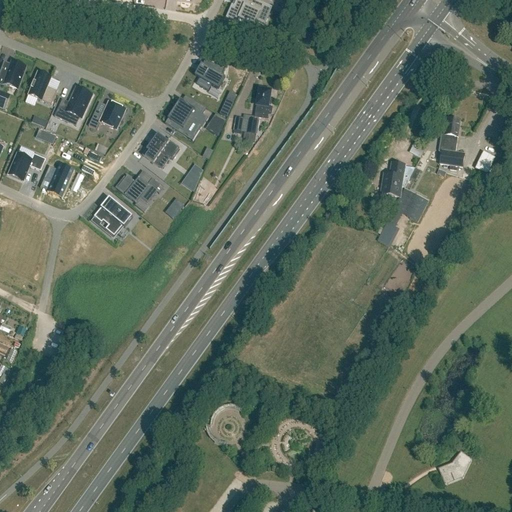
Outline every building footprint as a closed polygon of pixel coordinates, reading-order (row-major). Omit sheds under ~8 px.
[(258,23),(265,26),(273,8),(257,1),(257,2),(253,0),(237,0),(236,2),(236,3),(235,7),(232,6),(226,19),(238,24),(240,20),(256,27),(258,23)] [(283,0),(282,4),(294,10),(298,0),(283,0)] [(280,21),(288,25),(292,14),(285,11),(280,21)] [(202,74),(195,85),(207,92),(210,86),(216,90),(222,80),(224,69),(215,67),(205,61),(198,72),(202,74)] [(13,64),(10,71),(3,69),(0,77),(0,85),(4,87),(5,86),(18,91),(27,69),(13,64)] [(48,89),(52,79),(38,74),(29,97),(52,106),(57,92),(48,89)] [(68,124),(72,116),(81,120),(92,96),(77,89),(70,104),(63,101),(55,118),(68,124)] [(270,117),(272,109),(270,108),(271,101),(269,101),(270,92),(259,90),(254,119),(267,121),(268,117),(270,117)] [(166,124),(165,125),(166,126),(166,125),(184,137),(194,122),(203,128),(208,120),(202,115),(204,112),(196,106),(194,110),(182,103),(180,106),(180,107),(179,109),(178,109),(167,125),(166,124)] [(95,114),(89,128),(98,132),(101,124),(117,132),(126,112),(109,104),(103,118),(95,114)] [(225,104),(220,115),(227,119),(232,107),(225,104)] [(216,117),(211,125),(217,129),(214,134),(218,136),(225,122),(216,117)] [(244,121),(236,119),(234,132),(242,133),(244,121)] [(255,135),(257,121),(248,119),(246,134),(255,135)] [(41,120),(38,127),(45,129),(47,123),(41,120)] [(463,169),(465,156),(456,154),(461,122),(459,121),(459,120),(453,120),(453,121),(447,120),(446,127),(439,126),(438,136),(442,136),(439,153),(442,153),(440,166),(451,167),(450,171),(457,172),(457,168),(463,169)] [(48,134),(45,142),(53,145),(56,138),(48,134)] [(254,142),(255,135),(246,134),(245,140),(254,142)] [(152,144),(143,157),(156,166),(159,169),(166,159),(167,157),(172,161),(180,150),(169,142),(170,140),(169,139),(167,142),(158,136),(152,144)] [(497,176),(503,158),(479,149),(473,167),(497,176)] [(18,155),(9,176),(23,182),(30,168),(41,173),(46,161),(34,156),(32,162),(18,155)] [(50,167),(45,180),(52,183),(48,193),(49,192),(63,198),(62,200),(63,200),(75,172),(74,172),(61,166),(60,165),(58,171),(50,167)] [(405,190),(415,170),(405,168),(405,167),(392,165),(390,177),(384,176),(381,196),(382,196),(381,200),(383,202),(388,202),(390,201),(390,198),(391,198),(391,197),(399,199),(400,189),(405,190)] [(196,167),(183,185),(190,190),(202,172),(196,167)] [(128,177),(118,189),(126,195),(125,196),(136,205),(141,200),(148,205),(157,194),(159,195),(164,189),(152,180),(148,186),(139,179),(135,183),(128,177)] [(418,224),(429,203),(404,190),(401,197),(390,218),(387,225),(395,229),(398,223),(402,216),(418,224)] [(109,227),(107,229),(106,231),(107,232),(115,237),(116,235),(123,227),(124,228),(125,229),(133,218),(122,209),(110,199),(102,209),(94,218),(95,219),(102,224),(104,222),(109,227)] [(15,328),(22,330),(25,322),(17,320),(15,328)] [(8,359),(11,348),(5,346),(2,358),(8,359)] [(454,468),(455,471),(441,476),(446,488),(464,481),(473,464),(464,456),(454,468)]
